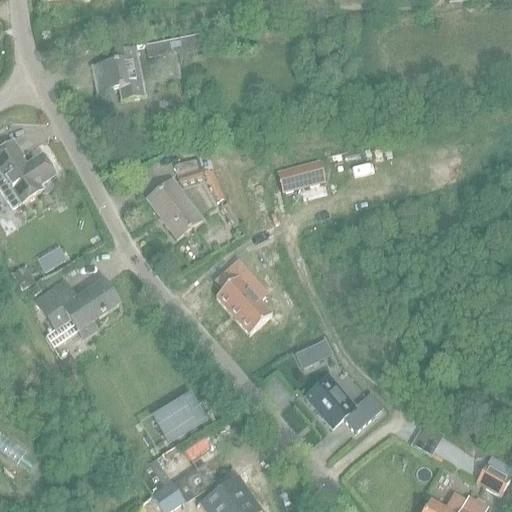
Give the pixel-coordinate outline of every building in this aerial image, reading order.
[(199,38),(145,48),(147,61),(201,50),(199,38)] [(109,55),(111,65),(89,70),(95,97),(116,93),(119,105),(143,100),(134,51),(109,55)] [(0,193),(12,211),(20,206),(39,194),(36,189),(52,178),(40,159),(22,171),(16,162),(19,160),(9,146),(0,151),(0,193)] [(209,172),(212,171),(207,158),(173,168),(180,188),(203,181),(202,176),(203,176),(219,204),(225,201),(212,177),(209,172)] [(318,164),(276,175),(281,197),(324,186),(318,164)] [(145,203),(176,243),(201,224),(171,184),(145,203)] [(227,207),(220,211),(230,231),(238,227),(229,212),(227,207)] [(237,264),(213,285),(222,295),(215,301),(249,339),(271,319),(259,306),(268,298),(237,264)] [(25,269),(11,277),(21,294),(35,286),(25,269)] [(61,286),(34,304),(41,314),(54,334),(68,324),(75,334),(81,342),(96,332),(91,325),(116,308),(109,297),(107,299),(106,297),(100,288),(86,297),(74,305),(69,297),(68,295),(61,286)] [(35,287),(28,292),(32,299),(40,294),(35,287)] [(322,345),(308,352),(315,366),(329,359),(322,345)] [(75,369),(69,359),(59,365),(66,375),(75,369)] [(327,382),(304,401),(331,433),(342,423),(354,436),(381,413),(370,400),(354,413),(327,382)] [(169,448),(207,425),(190,398),(153,421),(169,448)] [(135,477),(151,500),(159,511),(172,511),(182,505),(169,487),(153,464),(135,477)] [(474,486),(499,500),(508,483),(508,482),(484,469),(481,473),(474,486)] [(215,496),(199,508),(201,511),(258,511),(237,481),(220,493),(220,492),(215,495),(215,496)] [(441,511),(428,505),(424,511),(485,511),(486,511),(467,501),(465,504),(453,497),(451,499),(444,511),(441,511)]
